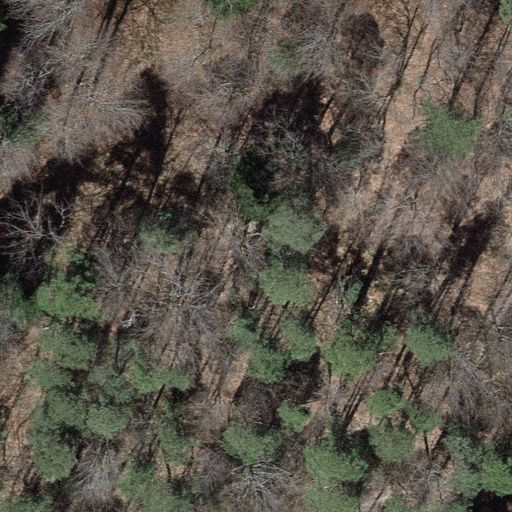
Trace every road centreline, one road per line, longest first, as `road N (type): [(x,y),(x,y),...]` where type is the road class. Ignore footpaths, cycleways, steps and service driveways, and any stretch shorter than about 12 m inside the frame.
road 1 (track): [(511,290),(294,223),(231,192),(187,143),(166,16),(174,0)]
road 2 (track): [(335,511),(511,470)]
